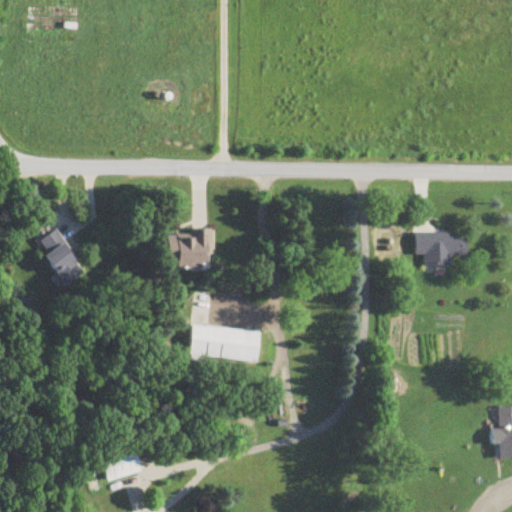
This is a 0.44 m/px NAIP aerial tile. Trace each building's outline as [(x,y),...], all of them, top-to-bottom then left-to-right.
[(165,235),(165,268),(211,268),(211,229),(188,229),(188,235),(165,235)] [(37,242),(64,286),(82,275),(56,231),(37,242)] [(451,257),(465,257),(465,234),(413,234),(413,255),(422,255),(422,268),(451,268),(451,257)] [(188,356),(255,363),(258,333),(191,325),(188,356)] [(511,406),(496,407),(496,429),(489,429),(490,445),(497,445),(497,458),(511,457),(511,406)] [(138,473),(132,448),(97,457),(104,482),(138,473)]
